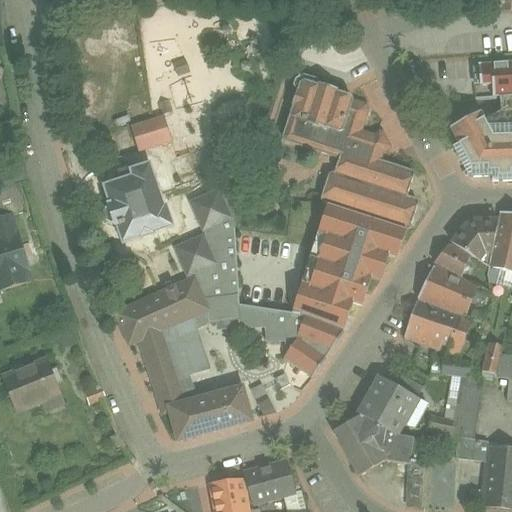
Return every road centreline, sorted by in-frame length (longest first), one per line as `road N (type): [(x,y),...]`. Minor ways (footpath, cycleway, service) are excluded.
road 1 (residential): [(17,0),(62,248),(105,370),(158,467)]
road 2 (residential): [(301,425),(397,303),(450,191)]
road 3 (residential): [(357,0),(363,29),(450,191)]
road 4 (residential): [(158,467),(301,425)]
